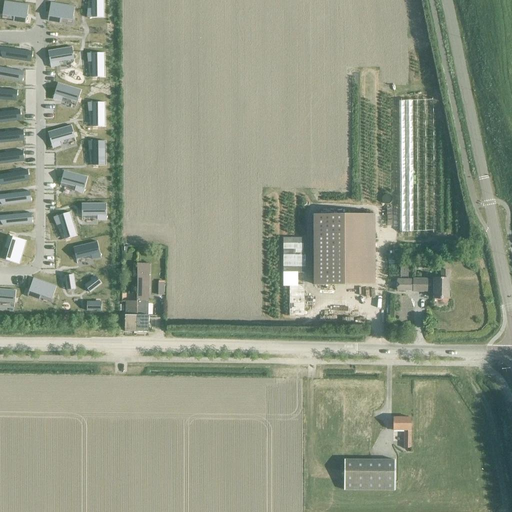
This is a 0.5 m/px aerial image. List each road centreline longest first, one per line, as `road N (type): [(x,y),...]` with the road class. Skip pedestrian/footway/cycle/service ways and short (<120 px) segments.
road 1 (unclassified): [(0,346),(511,352)]
road 2 (unclassified): [(511,319),(446,0)]
